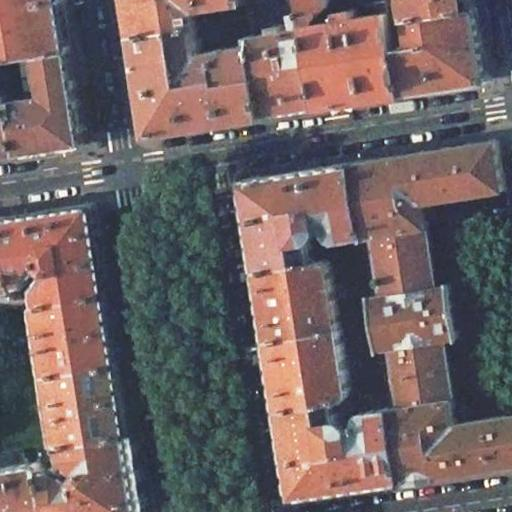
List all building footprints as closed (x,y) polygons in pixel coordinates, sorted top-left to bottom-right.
[(0,0),(0,60),(25,56),(30,55),(71,49),(63,0),(0,0)] [(247,0),(131,0),(137,34),(202,23),(200,11),(248,3),(247,0)] [(276,0),(282,31),(253,36),(254,41),(267,114),(288,111),(321,106),(304,0),(276,0)] [(304,0),(321,106),(406,92),(397,41),(393,19),(390,0),(304,0)] [(476,0),(408,0),(411,16),(478,5),(476,0)] [(478,5),(411,16),(415,41),(418,43),(419,45),(413,46),(411,44),(410,44),(408,43),(407,43),(407,45),(403,45),(403,40),(397,41),(406,92),(407,93),(489,79),(478,5)] [(250,15),(222,19),(223,28),(229,37),(253,33),(250,15)] [(202,23),(137,34),(152,132),(267,114),(254,41),(207,49),(202,23)] [(88,142),(71,49),(30,55),(25,56),(31,97),(11,100),(20,153),(88,142)] [(0,156),(20,153),(11,100),(10,95),(0,96),(0,156)] [(499,139),(352,162),(364,236),(377,321),(390,407),(402,481),(511,464),(511,413),(456,422),(443,339),(458,336),(449,283),(435,285),(421,201),(507,189),(499,139)] [(352,162),(243,179),(249,217),(248,217),(251,232),(257,270),(314,259),(314,258),(311,238),(315,237),(318,235),(319,232),(320,229),(326,226),(329,235),(331,238),(334,240),(337,240),(364,236),(352,162)] [(84,204),(4,216),(15,287),(27,285),(27,286),(30,286),(30,284),(43,266),(48,270),(35,288),(37,304),(111,292),(97,202),(84,204)] [(4,216),(0,216),(0,294),(14,292),(16,289),(15,287),(4,216)] [(314,259),(257,270),(268,339),(343,326),(333,268),(331,263),(327,258),(322,257),(314,258),(314,259)] [(111,292),(37,304),(35,307),(46,374),(122,362),(111,292)] [(343,326),(268,339),(279,408),(337,399),(337,400),(344,399),(347,398),(350,395),(351,392),(352,388),(343,326)] [(122,362),(46,374),(56,442),(58,443),(133,431),(122,362)] [(337,399),(279,408),(285,445),(284,445),(287,460),(293,498),(402,481),(390,407),(367,411),(363,412),(360,415),(358,418),(358,420),(359,427),(351,429),(350,425),(347,422),(343,420),(340,420),(337,400),(337,399)] [(133,431),(58,443),(60,445),(63,460),(81,472),(76,478),(59,466),(48,468),(46,460),(40,461),(50,511),(145,511),(139,473),(133,431)] [(50,511),(40,461),(0,466),(0,511),(50,511)]
